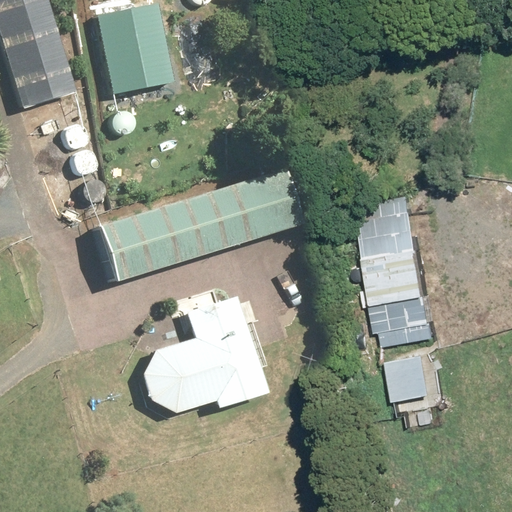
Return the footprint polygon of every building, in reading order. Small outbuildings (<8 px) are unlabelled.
[(69,95),(40,0),(0,0),(0,56),(16,111),(69,95)] [(87,146),(81,125),(58,131),(64,152),(87,146)] [(96,171),(90,151),(68,158),(73,178),(96,171)] [(292,228),(275,173),(90,231),(107,285),(292,228)] [(377,306),(410,300),(413,312),(428,310),(426,297),(431,296),(423,250),(369,259),(377,306)] [(260,396),(230,300),(182,315),(190,341),(149,354),(137,375),(146,404),(168,416),(209,403),(211,411),(260,396)]
